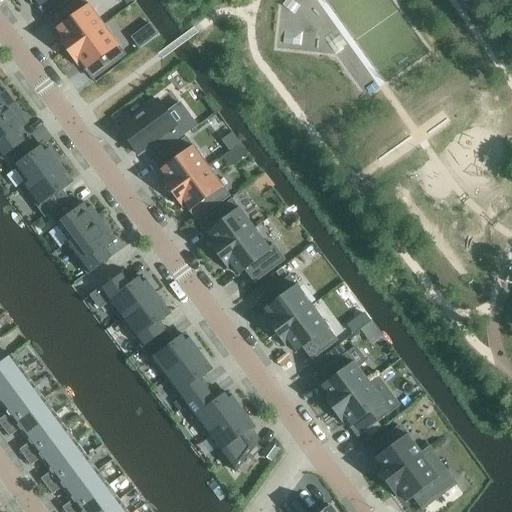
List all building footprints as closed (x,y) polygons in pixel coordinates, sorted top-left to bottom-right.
[(29,0),(32,4),(36,2),(46,17),(68,0),(29,0)] [(57,37),(68,52),(103,26),(84,0),(77,0),(49,20),(60,35),(57,37)] [(103,26),(68,52),(78,66),(82,64),(93,79),(125,55),(103,26)] [(4,93),(0,87),(0,114),(14,104),(12,101),(12,102),(9,98),(8,96),(8,97),(6,94),(7,94),(5,92),(4,93)] [(157,100),(119,128),(138,155),(177,127),(157,100)] [(16,106),(14,104),(0,114),(0,155),(2,158),(24,141),(16,130),(26,123),(22,117),(23,116),(21,114),(19,112),(20,112),(19,110),(18,111),(15,107),(16,106)] [(161,179),(172,193),(207,167),(186,138),(154,162),(164,176),(161,179)] [(32,152),(24,141),(2,158),(23,187),(57,161),(55,159),(54,159),(52,156),(52,155),(51,154),(49,152),(48,150),(47,150),(42,144),(32,152)] [(59,164),(57,161),(23,187),(45,216),(68,199),(61,190),(70,182),(64,174),(66,173),(64,171),(64,172),(62,170),(63,169),(62,168),(61,168),(58,164),(59,164)] [(207,167),(172,193),(183,208),(186,205),(197,220),(229,196),(207,167)] [(232,200),(200,224),(210,238),(207,241),(215,252),(218,255),(253,229),(232,200)] [(90,208),(85,202),(57,223),(69,241),(70,242),(100,219),(98,217),(95,213),(94,212),(92,210),(93,209),(91,207),(90,208)] [(102,222),(100,219),(70,242),(69,241),(66,244),(88,273),(110,256),(104,247),(114,240),(108,232),(109,231),(107,229),(107,230),(105,227),(106,227),(105,226),(104,226),(101,222),(102,222)] [(253,229),(218,255),(229,270),(232,267),(237,274),(245,269),(254,282),(284,260),(273,245),(268,249),(253,229)] [(122,272),(91,296),(100,308),(108,302),(121,318),(155,293),(153,291),(152,291),(150,287),(149,285),(148,286),(147,284),(147,283),(146,281),(144,282),(140,276),(130,283),(122,272)] [(289,277),(257,301),(268,315),(265,318),(275,332),(311,306),(289,277)] [(155,293),(121,318),(143,348),(166,331),(159,321),(168,314),(162,306),(164,305),(162,303),(160,301),(161,301),(160,299),(159,300),(156,296),(157,296),(155,293)] [(311,306),(275,332),(286,347),(289,344),(295,351),(302,346),(312,359),(336,340),(311,306)] [(371,321),(360,329),(371,345),(383,336),(371,321)] [(166,331),(143,348),(164,376),(198,351),(196,348),(196,349),(193,345),(193,344),(192,343),(190,341),(191,341),(189,339),(187,340),(183,334),(173,341),(166,331)] [(198,351),(164,376),(185,405),(208,388),(200,377),(210,370),(205,364),(207,363),(205,361),(203,359),(204,358),(203,357),(202,357),(199,354),(200,353),(198,351)] [(346,354),(314,378),(325,392),(322,395),(333,409),(368,383),(346,354)] [(13,356),(11,355),(0,362),(0,386),(22,370),(12,356),(13,356)] [(33,384),(22,370),(0,386),(0,404),(2,407),(33,384)] [(368,383),(333,409),(343,423),(347,421),(357,436),(390,412),(368,383)] [(44,399),(33,384),(2,407),(7,414),(0,418),(0,423),(3,429),(44,399)] [(208,388),(185,405),(206,434),(241,408),(239,406),(238,406),(235,402),(236,402),(235,401),(234,401),(233,399),(232,396),(231,397),(226,391),(216,398),(208,388)] [(55,413),(44,399),(3,429),(9,437),(19,430),(24,436),(55,413)] [(241,408),(206,434),(234,472),(258,439),(251,429),(252,428),(248,422),(250,420),(248,418),(247,419),(246,417),(246,416),(245,415),(242,411),(241,408)] [(65,428),(55,413),(24,436),(28,443),(19,450),(25,458),(65,428)] [(400,426),(368,450),(379,465),(376,467),(387,481),(430,449),(429,448),(421,454),(400,426)] [(76,442),(65,428),(25,458),(31,465),(40,459),(45,465),(76,442)] [(87,456),(76,442),(45,465),(50,472),(41,479),(46,486),(87,456)] [(455,484),(430,449),(387,481),(397,496),(400,493),(406,500),(413,495),(423,508),(455,484)] [(97,471),(87,456),(46,486),(52,494),(62,487),(67,494),(97,471)] [(65,511),(72,511),(108,485),(97,471),(67,494),(71,500),(62,507),(65,511)] [(102,511),(119,500),(108,485),(72,511),(102,511)] [(127,511),(119,500),(102,511),(127,511)]
